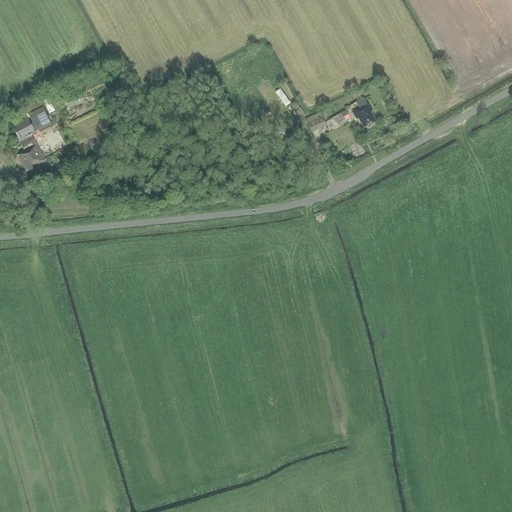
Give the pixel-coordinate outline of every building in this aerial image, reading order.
[(50,113),(55,111),(49,98),(43,101),(50,113)] [(369,105),(368,106),(364,98),(356,102),(360,110),(353,114),(357,121),(359,120),(364,129),(377,123),(371,113),(373,112),(369,105)] [(42,171),(46,169),(44,164),(36,148),(35,148),(31,139),(35,137),(34,135),(50,126),(43,111),(46,110),(41,101),(25,110),(30,119),(13,128),(25,151),(23,152),(24,154),(18,157),(26,173),(27,173),(31,182),(42,177),(40,173),(43,172),(42,171)] [(300,120),(305,116),(300,108),(295,111),(300,120)] [(335,122),(343,117),(344,118),(349,116),(347,111),(333,119),(335,122)] [(327,127),(320,113),(306,119),(312,133),(327,127)]
